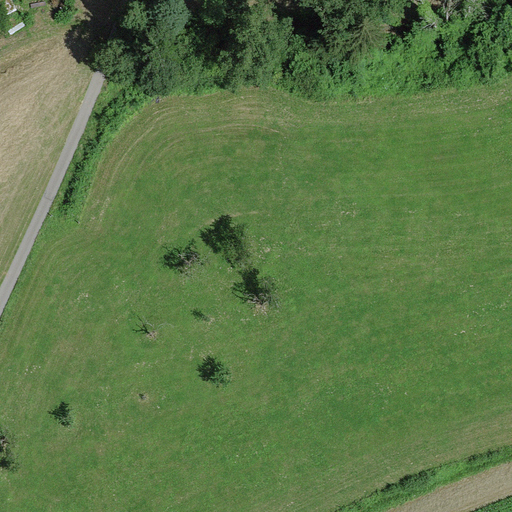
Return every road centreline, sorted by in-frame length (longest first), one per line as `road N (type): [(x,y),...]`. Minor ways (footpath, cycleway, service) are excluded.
road 1 (unclassified): [(131,0),(0,303)]
road 2 (track): [(122,19),(99,16),(0,54)]
